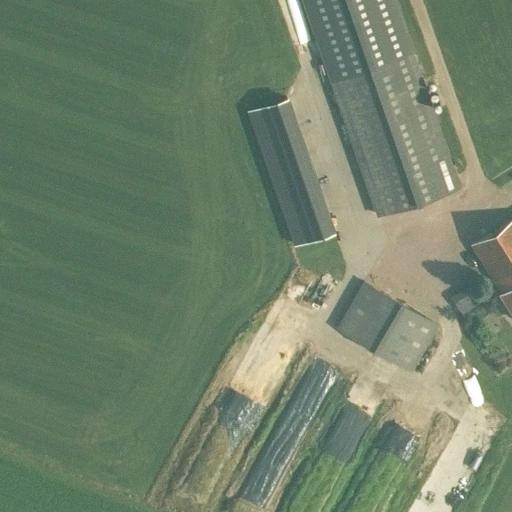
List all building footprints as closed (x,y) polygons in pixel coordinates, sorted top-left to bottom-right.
[(394,0),(302,0),(329,77),(377,215),(378,214),(399,207),(459,186),(411,50),(411,49),(394,0)] [(297,92),(251,106),(292,243),(338,229),(297,92)] [(511,217),(471,243),(501,291),(499,292),(511,313),(511,217)] [(397,297),(363,279),(336,328),(384,354),(411,370),(438,323),(413,307),(397,297)] [(450,295),(462,313),(486,297),(475,279),(450,295)]
